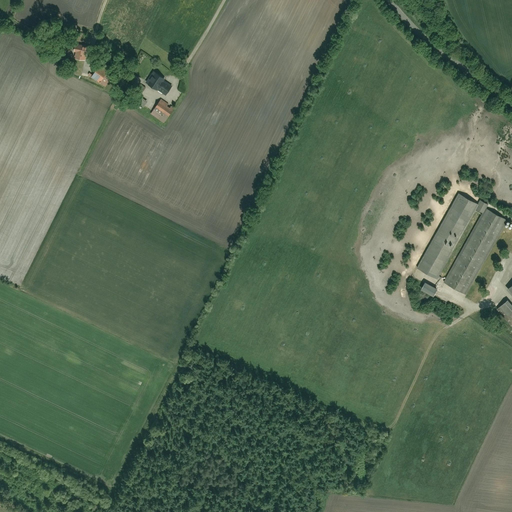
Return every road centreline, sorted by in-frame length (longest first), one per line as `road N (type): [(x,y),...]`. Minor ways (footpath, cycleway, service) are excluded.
road 1 (track): [(324,406),(346,485),(362,489),(437,327),(471,325),(493,299)]
road 2 (unclassified): [(387,0),(511,105)]
